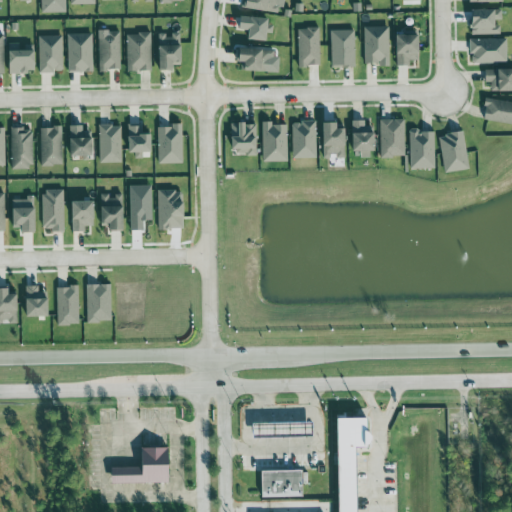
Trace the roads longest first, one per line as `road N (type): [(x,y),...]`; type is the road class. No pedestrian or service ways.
road 1 (residential): [(445,91),(0,98)]
road 2 (residential): [(211,0),(211,357)]
road 3 (secondary): [(225,388),(511,378)]
road 4 (secondary): [(511,350),(282,356)]
road 5 (secondary): [(211,357),(0,360)]
road 6 (residential): [(206,256),(0,260)]
road 7 (residential): [(227,511),(225,388),(211,357)]
road 8 (secondary): [(0,393),(126,390)]
road 9 (residential): [(200,388),(203,511)]
